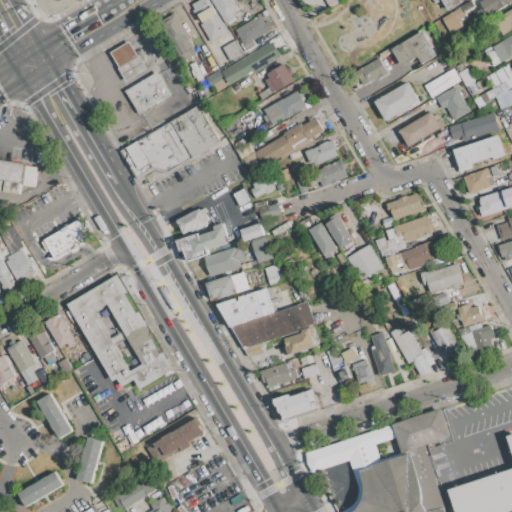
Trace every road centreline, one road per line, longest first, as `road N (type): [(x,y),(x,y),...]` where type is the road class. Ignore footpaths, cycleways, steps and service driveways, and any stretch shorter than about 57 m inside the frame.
road 1 (primary): [(21,68),(280,510)]
road 2 (residential): [(282,0),(388,181),(433,171),(511,310)]
road 3 (primary): [(271,446),(118,181)]
road 4 (residential): [(271,446),(511,366)]
road 5 (residential): [(0,323),(125,247)]
